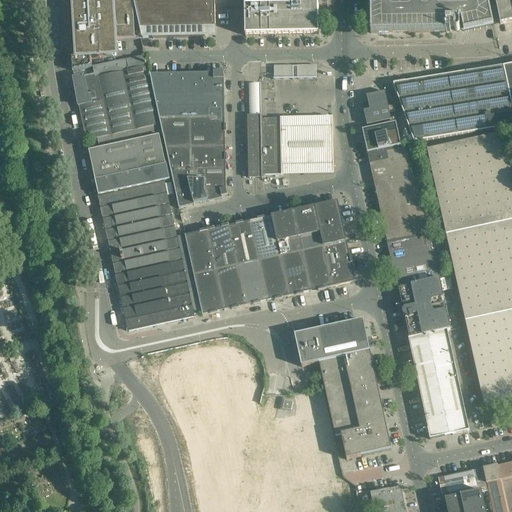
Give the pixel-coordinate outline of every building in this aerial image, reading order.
[(116,41),(142,40),(142,39),(132,0),(95,0),(70,1),(69,1),(69,7),(75,7),(77,36),(71,36),(71,42),(74,43),(74,47),(71,47),(73,72),(92,68),(91,55),(117,54),(116,44),(116,41)] [(216,29),(215,6),(215,0),(132,0),(142,39),(143,39),(153,39),(205,38),(205,30),(216,29)] [(319,35),(319,5),(318,0),(245,0),(246,37),(319,35)] [(493,24),(488,0),(370,0),(371,33),(450,32),(450,28),(454,27),(454,28),(454,29),(455,29),(455,30),(456,30),(456,31),(457,31),(458,31),(459,30),(460,29),(460,28),(459,20),(461,19),(464,31),(474,28),(485,26),(493,24)] [(511,22),(511,0),(495,0),(501,24),(511,22)] [(161,126),(147,64),(145,56),(127,60),(129,68),(126,72),(95,79),(94,75),(74,79),(78,102),(87,142),(100,139),(161,126)] [(511,65),(503,67),(400,84),(394,85),(414,143),(511,127),(511,65)] [(317,78),(316,66),(298,66),(298,67),(293,67),(274,67),(274,79),(274,80),(293,80),(293,79),(298,79),(298,80),(317,80),(317,78)] [(224,118),(224,81),(225,81),(223,71),(221,72),(214,73),(214,75),(167,76),(162,76),(162,88),(153,88),(160,120),(224,118)] [(162,88),(162,76),(150,76),(153,88),(162,88)] [(263,176),(283,176),(283,172),(282,119),(262,120),(262,118),(261,83),(255,83),(250,83),(251,118),(249,118),(250,179),(256,179),(263,179),(263,176)] [(396,112),(395,106),(389,107),(385,93),(367,97),(369,106),(365,107),(366,111),(364,112),(367,126),(392,121),(390,113),(396,112)] [(282,119),(283,172),(335,171),(334,114),(282,115),(282,119)] [(227,134),(227,127),(225,127),(224,118),(160,120),(166,149),(225,148),(225,134),(227,134)] [(401,146),(396,123),(363,131),(364,136),(368,154),(401,146)] [(511,177),(502,134),(428,150),(485,408),(511,401),(511,177)] [(166,166),(160,136),(89,152),(95,181),(166,166)] [(423,212),(415,179),(404,146),(401,146),(368,154),(388,245),(429,236),(425,221),(423,212)] [(227,163),(227,156),(225,156),(225,148),(166,149),(170,165),(171,171),(225,170),(225,163),(227,163)] [(95,181),(99,197),(114,193),(142,187),(164,182),(173,180),(171,171),(170,165),(166,166),(95,181)] [(226,190),(225,170),(171,171),(173,180),(179,209),(222,199),(228,197),(226,190)] [(190,298),(164,182),(142,187),(150,224),(132,227),(137,248),(111,254),(116,273),(131,270),(134,282),(142,280),(144,292),(148,291),(151,303),(162,300),(163,304),(190,298)] [(150,224),(142,187),(114,193),(122,229),(132,227),(150,224)] [(122,229),(114,193),(99,197),(111,254),(137,248),(132,227),(122,229)] [(345,229),(344,221),(342,222),(338,204),(316,209),(325,248),(346,244),(343,229),(345,229)] [(325,248),(316,209),(294,214),(303,253),(325,248)] [(303,253),(294,214),(294,212),(286,213),(287,215),(272,219),(281,258),(303,253)] [(281,258),(272,219),(265,220),(265,218),(258,220),(258,222),(250,223),(259,263),(281,258)] [(259,263),(250,223),(244,225),(243,223),(236,224),(237,226),(229,228),(237,268),(259,263)] [(237,268),(229,228),(229,226),(222,228),(222,230),(215,231),(215,229),(206,231),(207,233),(215,272),(237,268)] [(215,272),(207,233),(206,231),(200,232),(201,234),(186,238),(194,277),(215,272)] [(438,280),(429,236),(388,245),(398,289),(438,280)] [(355,282),(351,265),(353,264),(352,257),(350,258),(346,244),(325,248),(333,287),(355,282)] [(333,287),(325,248),(303,253),(311,292),(318,290),(319,292),(326,291),(325,289),(333,287)] [(311,292),(303,253),(281,258),(289,297),(297,295),(297,297),(304,296),(304,294),(311,292)] [(289,297),(281,258),(259,263),(268,302),(277,300),(277,302),(283,300),(282,298),(289,297)] [(268,302),(259,263),(237,268),(246,306),(254,305),(254,307),(261,305),(261,303),(268,302)] [(246,306),(237,268),(215,272),(224,311),(232,309),(232,311),(240,310),(239,308),(246,306)] [(194,318),(190,298),(163,304),(162,300),(151,303),(148,291),(144,292),(142,280),(134,282),(131,270),(116,273),(129,332),(194,318)] [(224,311),(215,272),(194,277),(203,316),(210,314),(211,316),(218,314),(218,312),(224,311)] [(451,276),(442,278),(444,289),(453,288),(451,276)] [(440,280),(438,280),(398,289),(403,315),(446,306),(440,280)] [(451,331),(446,306),(403,315),(409,341),(448,332),(448,331),(451,331)] [(370,353),(363,322),(295,337),(302,368),(320,364),(370,353)] [(470,432),(448,334),(448,332),(409,341),(410,344),(431,440),(470,432)] [(376,377),(370,353),(320,364),(325,388),(376,377)] [(381,402),(376,377),(325,388),(330,413),(381,402)] [(291,411),(293,402),(285,401),(283,409),(291,411)] [(386,427),(382,406),(381,402),(330,413),(336,438),(342,436),(386,427)] [(392,451),(386,427),(342,436),(347,461),(392,451)] [(338,468),(334,451),(325,453),(329,470),(338,468)] [(507,511),(501,481),(511,478),(511,463),(484,470),(492,505),(493,511),(507,511)] [(488,491),(483,470),(473,472),(478,494),(488,491)] [(478,494),(473,472),(439,479),(443,496),(444,501),(478,494)] [(405,511),(400,487),(389,490),(393,511),(405,511)] [(393,511),(389,490),(371,494),(375,511),(393,511)] [(492,511),(488,491),(478,494),(444,501),(446,511),(492,511)] [(375,511),(371,494),(363,499),(365,511),(375,511)]
